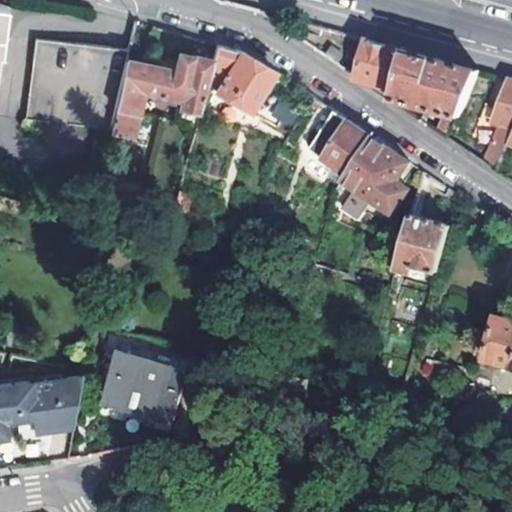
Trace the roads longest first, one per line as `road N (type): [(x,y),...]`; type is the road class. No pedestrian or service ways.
road 1 (residential): [(511,416),(153,455),(63,485)]
road 2 (residential): [(511,200),(258,29),(155,0)]
road 3 (secondary): [(366,0),(511,39)]
